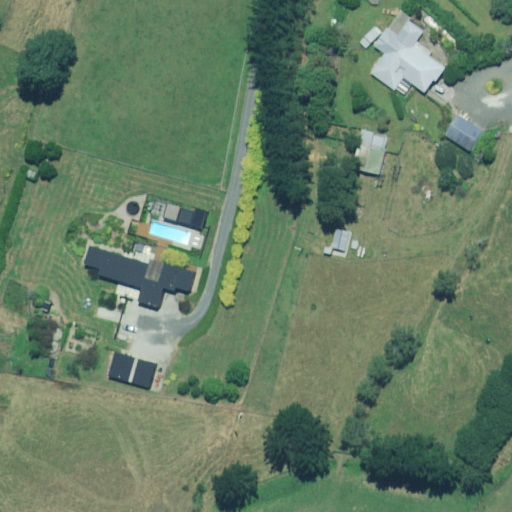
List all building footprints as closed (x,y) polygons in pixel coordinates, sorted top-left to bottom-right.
[(407,11),(395,28),(393,27),(379,47),(390,54),(376,74),(408,96),(417,84),(430,93),(448,67),(419,47),(430,32),(416,22),(418,19),(407,11)] [(386,34),(380,28),(364,43),(370,49),(386,34)] [(489,130),(462,113),(448,136),(475,153),(489,130)] [(393,137),(367,132),(360,170),(386,176),(393,137)] [(152,265),(94,247),(89,265),(104,270),(102,275),(145,289),(141,302),(162,308),(168,289),(178,292),(179,288),(191,292),(197,274),(153,260),(152,265)] [(158,364),(118,353),(111,377),(151,388),(158,364)]
